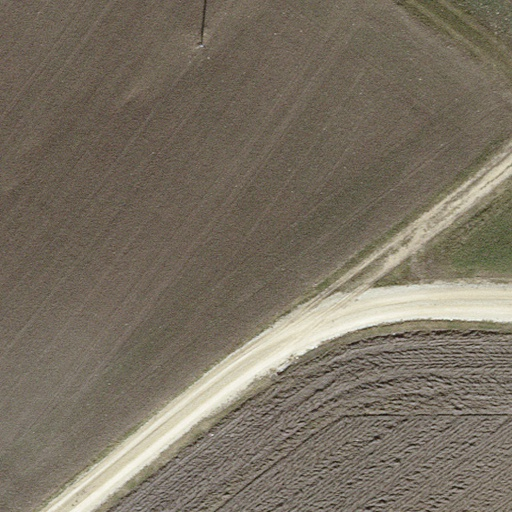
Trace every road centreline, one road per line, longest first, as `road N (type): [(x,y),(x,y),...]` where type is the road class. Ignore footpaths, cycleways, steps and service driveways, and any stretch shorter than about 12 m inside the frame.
road 1 (track): [(511,299),(396,302),(302,324),(70,511)]
road 2 (track): [(511,159),(302,324)]
